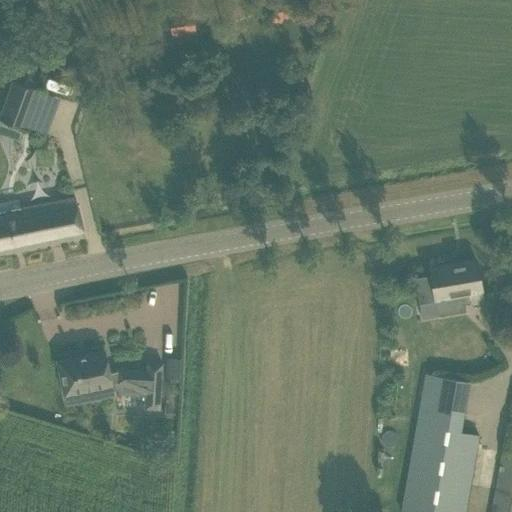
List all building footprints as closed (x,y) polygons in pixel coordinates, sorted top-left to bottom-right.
[(259,0),(263,25),(311,18),(307,0),(259,0)] [(192,12),(169,16),(172,37),(195,34),(192,12)] [(25,126),(39,89),(14,80),(0,117),(25,126)] [(0,251),(84,234),(80,215),(77,197),(0,212),(0,251)] [(432,274),(415,276),(419,302),(437,298),(439,315),(465,311),(465,309),(464,303),(483,299),(476,259),(430,267),(432,274)] [(104,350),(58,360),(64,387),(81,383),(82,388),(96,386),(98,395),(113,392),(112,389),(116,388),(116,392),(146,394),(145,407),(159,408),(162,363),(147,362),(147,370),(118,368),(118,369),(109,371),(104,350)] [(416,424),(400,511),(403,511),(465,511),(479,435),(461,432),(470,381),(425,373),(416,424)] [(511,511),(511,394),(490,511),(511,511)]
